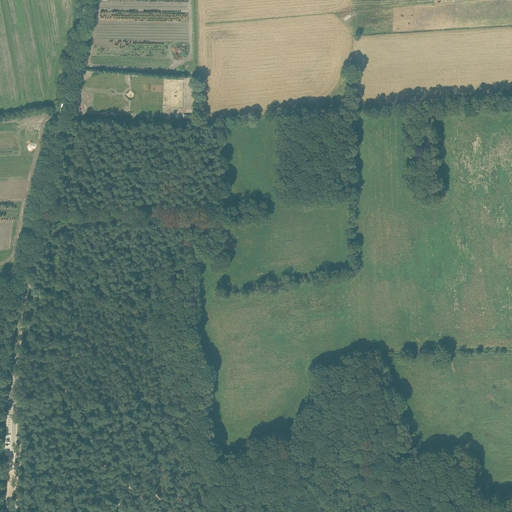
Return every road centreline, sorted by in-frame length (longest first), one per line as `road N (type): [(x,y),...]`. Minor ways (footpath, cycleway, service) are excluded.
road 1 (unclassified): [(22,286),(86,0)]
road 2 (unclassified): [(11,481),(22,286)]
